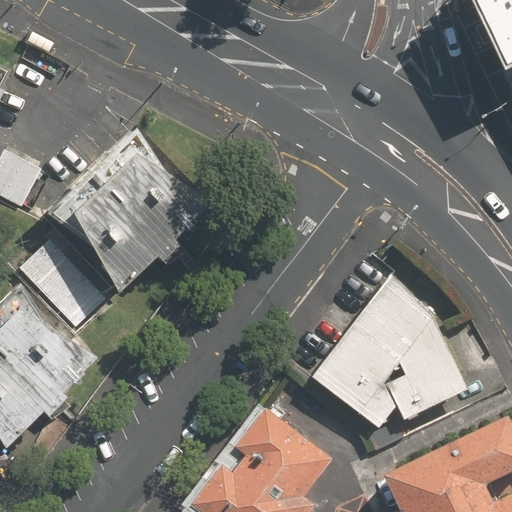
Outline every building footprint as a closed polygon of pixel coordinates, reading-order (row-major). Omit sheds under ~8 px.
[(511,0),(476,0),(511,73),(511,0)] [(31,32),(27,41),(48,52),(52,43),(31,32)] [(112,288),(116,295),(194,217),(134,125),(44,207),(60,221),(20,262),(79,317),(112,288)] [(40,167),(4,149),(0,157),(0,199),(18,209),(40,167)] [(17,274),(0,291),(0,439),(2,442),(91,351),(17,274)] [(432,316),(392,274),(314,376),(379,427),(396,404),(404,419),(466,389),(432,316)] [(335,457),(263,404),(232,447),(244,456),(235,468),(221,457),(187,503),(199,511),(309,511),(317,502),(307,495),(335,457)] [(511,418),(390,474),(407,511),(511,511),(511,494),(498,501),(489,482),(511,471),(511,418)]
